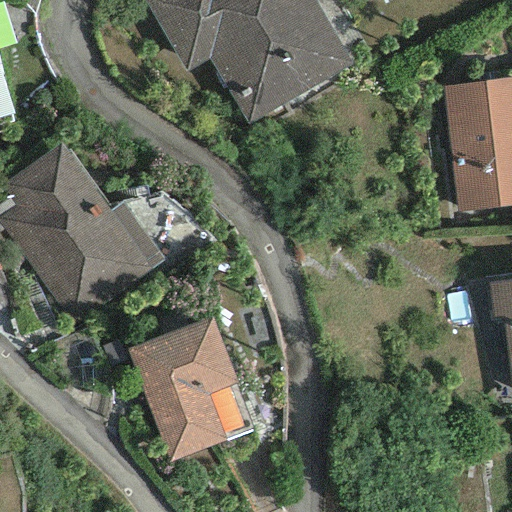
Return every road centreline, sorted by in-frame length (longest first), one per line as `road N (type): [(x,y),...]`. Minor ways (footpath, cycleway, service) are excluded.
road 1 (residential): [(68,0),(64,39),(90,84),(247,227),(290,317),(293,511)]
road 2 (residential): [(151,511),(0,361)]
